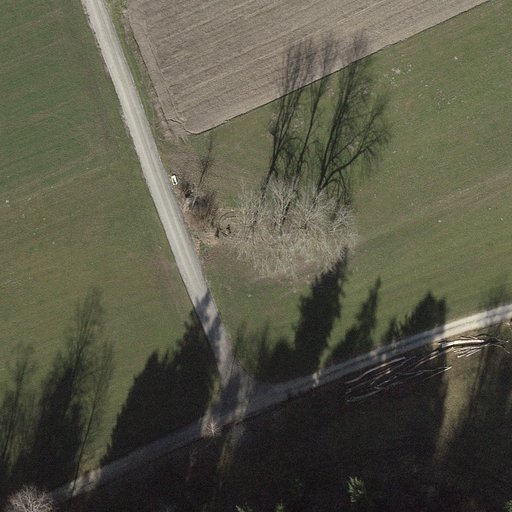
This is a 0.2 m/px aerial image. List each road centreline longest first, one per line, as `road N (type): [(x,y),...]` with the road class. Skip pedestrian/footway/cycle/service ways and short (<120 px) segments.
road 1 (track): [(511,310),(240,406),(32,511)]
road 2 (track): [(90,0),(240,406)]
